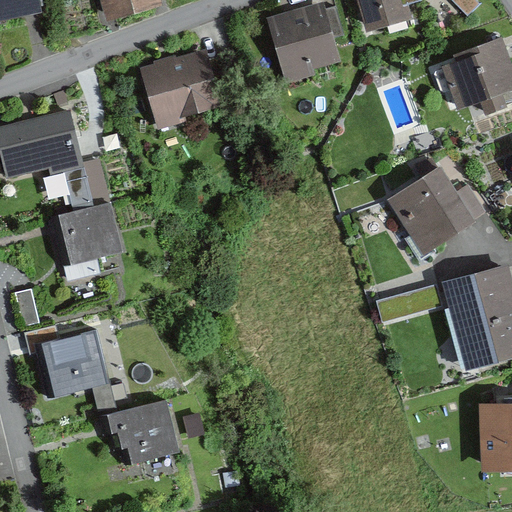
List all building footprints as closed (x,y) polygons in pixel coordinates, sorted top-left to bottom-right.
[(0,0),(0,21),(30,16),(27,0),(0,0)] [(151,0),(94,0),(101,23),(154,8),(151,0)] [(409,0),(351,0),(362,36),(404,25),(399,5),(410,2),(409,0)] [(418,0),(432,34),(470,18),(462,0),(418,0)] [(311,8),(262,22),(279,82),(330,68),(322,40),(335,36),(329,12),(314,16),(311,8)] [(494,47),(434,70),(451,114),(511,92),(494,47)] [(194,54),(133,72),(150,129),(214,110),(207,88),(222,84),(214,59),(197,64),(194,54)] [(61,114),(0,126),(0,178),(71,164),(61,114)] [(433,171),(385,203),(418,253),(466,222),(433,171)] [(102,209),(51,222),(63,268),(113,255),(102,209)] [(511,356),(511,340),(495,271),(435,285),(440,306),(456,370),(511,356)] [(376,321),(440,306),(435,285),(371,301),(376,321)] [(23,290),(8,293),(14,324),(29,322),(23,290)] [(86,335),(37,349),(49,396),(89,385),(97,413),(106,411),(86,335)] [(158,399),(106,411),(97,413),(103,438),(111,437),(115,454),(125,452),(128,465),(171,456),(158,399)] [(511,406),(475,409),(478,475),(511,473),(511,406)]
